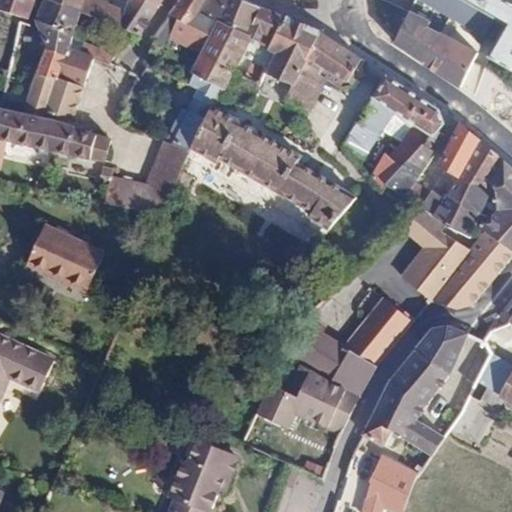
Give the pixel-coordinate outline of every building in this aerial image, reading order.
[(0,0),(0,10),(28,19),(34,0),(0,0)] [(80,16),(81,14),(45,0),(43,0),(36,19),(40,28),(48,45),(68,52),(69,49),(78,52),(94,58),(111,65),(116,55),(81,42),(72,39),(80,16)] [(45,0),(81,14),(86,0),(45,0)] [(98,0),(86,0),(81,14),(119,28),(125,11),(109,4),(98,0)] [(119,28),(136,35),(140,36),(159,5),(148,0),(129,0),(125,11),(119,28)] [(180,0),(170,14),(193,26),(201,13),(208,0),(180,0)] [(208,0),(201,13),(219,22),(247,36),(261,7),(243,0),(208,0)] [(496,17),(465,0),(386,0),(408,13),(393,44),(435,73),(459,88),(478,52),(410,16),(419,1),(485,37),(496,17)] [(465,0),(496,17),(507,24),(490,60),(511,72),(511,5),(503,0),(502,0),(465,0)] [(251,38),(261,43),(265,34),(274,39),(286,18),(261,7),(247,36),(251,38)] [(193,26),(212,36),(219,22),(201,13),(193,26)] [(277,51),(266,74),(292,86),(294,87),(308,60),(322,34),(286,18),(274,39),(269,47),(277,51)] [(192,73),(225,89),(233,73),(247,47),(251,38),(247,36),(219,22),(212,36),(192,73)] [(322,34),(308,60),(323,68),(347,84),(362,60),(322,34)] [(251,38),(247,47),(256,51),(261,43),(251,38)] [(0,156),(4,158),(8,142),(104,162),(111,139),(99,136),(71,124),(94,58),(78,52),(69,49),(68,52),(48,45),(37,74),(36,73),(22,113),(1,105),(0,108),(0,156)] [(294,87),(292,86),(285,101),(310,113),(325,80),(319,76),(323,68),(308,60),(294,87)] [(439,111),(387,77),(350,136),(366,148),(370,151),(383,130),(400,142),(388,156),(384,154),(369,178),(368,181),(381,193),(386,186),(435,129),(441,123),(439,111)] [(191,149),(194,150),(216,163),(219,158),(312,212),(309,217),(328,228),(353,187),(292,152),(296,145),(219,101),(208,120),(191,149)] [(190,153),(193,154),(194,150),(191,149),(208,120),(191,111),(185,124),(174,145),(190,153)] [(164,142),(174,145),(185,124),(175,118),(165,140),(164,142)] [(480,143),(455,122),(454,125),(453,138),(440,165),(459,175),(462,178),(480,143)] [(443,134),(435,129),(386,186),(390,188),(404,197),(406,198),(416,182),(435,154),(444,139),(443,134)] [(366,148),(350,136),(343,148),(356,163),(366,148)] [(184,165),(190,153),(174,145),(164,142),(158,154),(184,165)] [(504,163),(480,143),(462,178),(490,194),(493,187),(504,163)] [(175,185),(184,165),(158,154),(149,177),(175,185)] [(511,169),(504,163),(493,187),(498,189),(497,212),(483,229),(486,231),(511,251),(511,169)] [(184,172),(175,193),(184,197),(194,177),(184,172)] [(462,178),(459,175),(446,196),(480,215),(490,194),(462,178)] [(406,198),(419,206),(428,191),(416,182),(406,198)] [(404,197),(390,188),(385,195),(399,204),(404,197)] [(419,206),(426,210),(447,222),(470,236),(476,224),(480,215),(446,196),(443,200),(428,191),(419,206)] [(404,281),(432,302),(470,252),(440,232),(447,222),(426,210),(402,231),(428,248),(407,277),(404,281)] [(87,293),(105,253),(46,225),(27,265),(87,293)] [(470,252),(432,302),(458,309),(473,306),(511,257),(511,251),(486,231),(470,252)] [(377,368),(414,324),(384,299),(345,346),(301,321),(285,354),(361,395),(374,372),(377,368)] [(389,380),(362,434),(382,446),(391,431),(432,455),(445,438),(416,420),(424,407),(448,375),(468,334),(447,326),(432,329),(389,380)] [(0,399),(11,376),(40,391),(54,361),(0,334),(0,399)] [(285,354),(265,396),(295,410),(342,432),(361,395),(285,354)] [(511,370),(511,366),(492,354),(477,382),(498,395),(511,370)] [(511,370),(498,395),(505,399),(511,403),(511,370)] [(498,395),(477,382),(471,393),(498,409),(505,399),(498,395)] [(265,396),(242,443),(290,464),(293,465),(298,455),(279,446),(295,410),(265,396)] [(468,400),(453,429),(476,443),(494,416),(468,400)] [(171,502),(167,511),(210,511),(218,495),(223,482),(230,479),(236,465),(232,458),(195,442),(186,465),(181,463),(166,500),(171,502)] [(298,455),(293,465),(320,477),(326,461),(300,450),(298,455)] [(381,488),(408,500),(417,476),(381,458),(374,476),(362,470),(359,477),(381,488)] [(223,497),(230,479),(223,482),(218,495),(223,497)] [(374,501),(395,511),(403,511),(408,500),(381,488),(374,501)]
